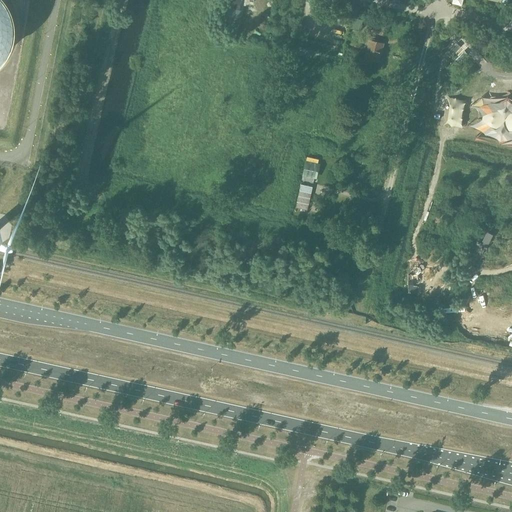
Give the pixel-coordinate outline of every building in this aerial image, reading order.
[(0,0),(0,62),(6,56),(12,40),(11,18),(3,3),(0,0)] [(228,0),(223,26),(236,28),(241,0),(228,0)] [(382,35),(385,24),(372,20),(369,31),(382,35)] [(378,61),(383,44),(371,41),(366,58),(378,61)] [(306,160),(302,178),(317,181),(320,163),(306,160)] [(301,184),(298,196),(310,198),(312,187),(301,184)] [(493,234),(487,230),(479,245),(483,247),(481,251),(484,252),(493,234)]
